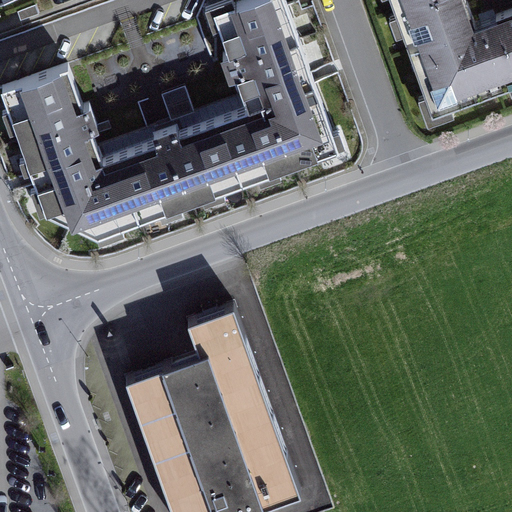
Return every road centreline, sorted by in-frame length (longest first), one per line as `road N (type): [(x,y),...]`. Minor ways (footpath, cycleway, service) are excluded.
road 1 (residential): [(406,177),(30,315)]
road 2 (unknown): [(176,511),(128,346),(162,315),(257,279)]
road 3 (unknown): [(257,279),(327,481),(310,497),(267,511)]
road 4 (unclassified): [(30,315),(104,511)]
road 5 (residential): [(343,0),(406,177)]
